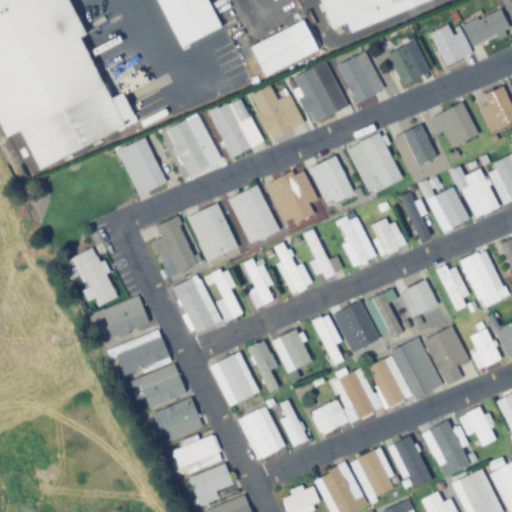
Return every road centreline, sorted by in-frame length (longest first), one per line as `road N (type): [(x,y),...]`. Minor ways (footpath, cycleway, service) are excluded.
road 1 (residential): [(116,228),(511,56)]
road 2 (residential): [(185,356),(511,220)]
road 3 (residential): [(116,228),(263,511)]
road 4 (residential): [(511,371),(248,480)]
